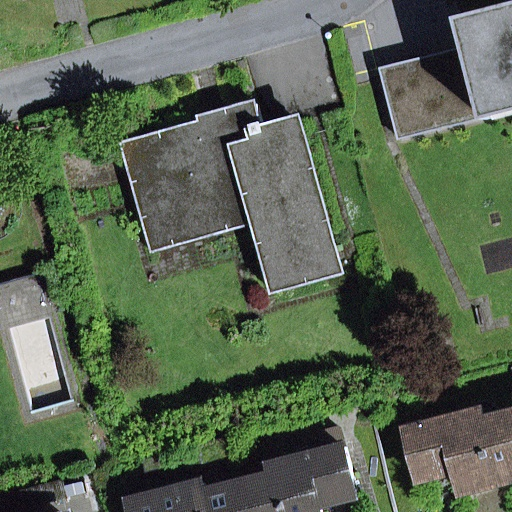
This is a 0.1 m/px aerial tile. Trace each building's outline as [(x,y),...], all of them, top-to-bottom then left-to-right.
[(474,56),(490,118),(511,112),(511,8),(465,21),(474,56)] [(490,118),(474,56),(385,79),(400,141),(490,118)] [(276,285),(341,267),(301,122),(267,131),(260,106),(200,122),(202,127),(134,146),(154,219),(193,210),(198,229),(257,215),(259,225),(276,285)] [(144,221),(153,254),(155,253),(259,225),(257,215),(198,229),(193,210),(154,219),(144,221)] [(343,276),(341,267),(276,285),(278,294),(281,294),(343,276)] [(463,490),(511,476),(511,418),(488,425),(484,414),(409,433),(416,462),(447,454),(457,464),(458,470),(463,490)] [(243,488),(248,511),(323,511),(322,506),(320,500),(324,485),(355,477),(348,448),(272,468),(275,479),(243,488)] [(416,462),(421,480),(458,470),(457,464),(447,454),(416,462)] [(322,506),(359,496),(355,477),(324,485),(320,500),(322,506)] [(248,511),(243,488),(210,496),(207,485),(132,504),(133,511),(248,511)]
